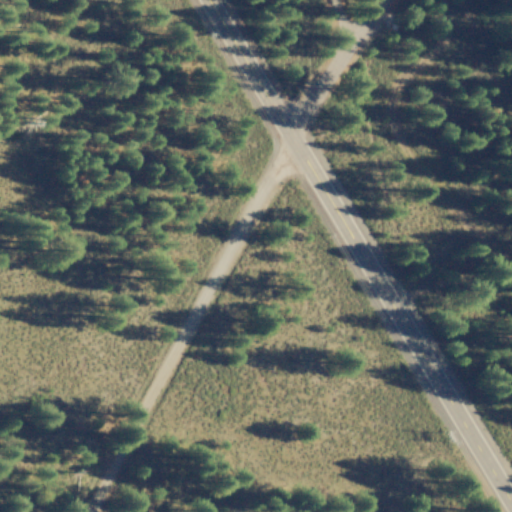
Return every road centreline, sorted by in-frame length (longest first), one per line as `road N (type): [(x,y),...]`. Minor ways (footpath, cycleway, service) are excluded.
road 1 (secondary): [(511,508),(202,0)]
road 2 (track): [(89,511),(240,229),(293,149)]
road 3 (track): [(283,131),(382,0)]
